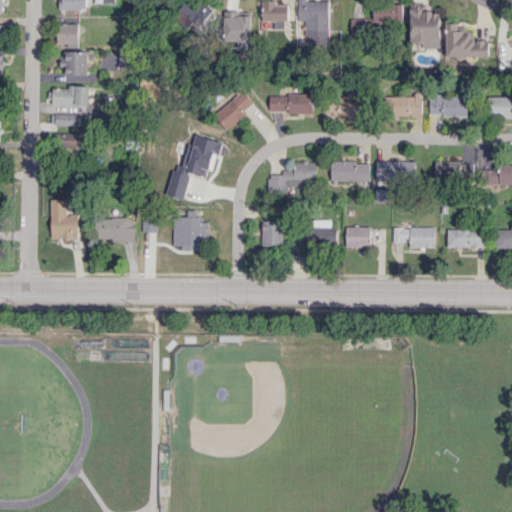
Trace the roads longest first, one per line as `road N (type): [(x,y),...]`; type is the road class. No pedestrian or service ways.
road 1 (residential): [(511,292),(0,286)]
road 2 (residential): [(511,138),(307,138),(269,147),(238,190),(237,290)]
road 3 (residential): [(38,0),(36,287)]
